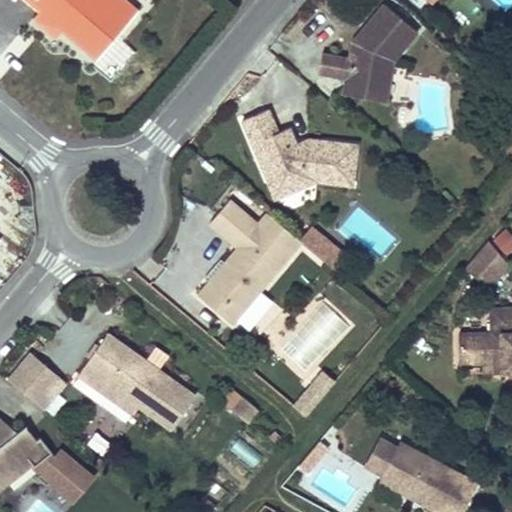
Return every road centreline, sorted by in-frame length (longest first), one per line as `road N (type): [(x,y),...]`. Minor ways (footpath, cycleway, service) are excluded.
road 1 (residential): [(278,0),(136,171)]
road 2 (residential): [(72,243),(102,254),(144,231),(151,199),(136,171)]
